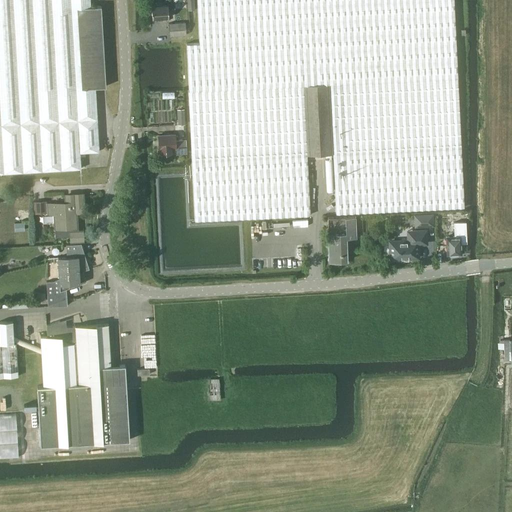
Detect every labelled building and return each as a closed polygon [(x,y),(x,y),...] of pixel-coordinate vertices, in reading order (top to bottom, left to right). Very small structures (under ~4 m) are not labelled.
[(91,7),(90,0),(0,0),(0,173),(80,168),(80,153),(99,151),(95,87),(106,86),(101,6),(91,7)] [(465,208),(454,0),(197,0),(199,43),(186,43),(195,221),(310,215),(307,155),(333,154),(336,214),(465,208)] [(187,0),(188,10),(195,10),(194,0),(187,0)] [(152,18),(168,17),(168,11),(176,10),(175,5),(152,5),(152,18)] [(170,36),(186,34),(186,23),(169,24),(170,36)] [(176,140),(176,134),(158,134),(159,153),(173,152),(173,148),(177,148),(177,154),(187,153),(187,140),(176,140)] [(77,232),(76,212),(83,212),(83,195),(67,195),(67,204),(47,205),(48,215),(53,214),(55,235),(70,234),(70,240),(82,240),(82,231),(77,232)] [(329,261),(347,261),(346,238),(357,237),(356,216),(328,217),(329,261)] [(22,231),(22,222),(14,223),(15,231),(22,231)] [(418,257),(417,244),(427,243),(426,230),(408,231),(408,241),(390,242),(390,246),(389,247),(389,254),(391,254),(391,259),(418,257)] [(462,244),(461,231),(454,231),(454,235),(446,236),(447,254),(448,254),(450,255),(455,255),(456,254),(461,253),(461,244),(462,244)] [(54,281),(47,281),(48,302),(48,304),(48,306),(56,306),(55,292),(66,288),(86,282),(83,271),(89,269),(84,252),(81,244),(66,244),(67,257),(57,257),(59,278),(54,280),(54,281)] [(0,343),(2,344),(14,343),(13,321),(0,321),(0,343)] [(125,364),(120,365),(111,365),(108,324),(62,327),(60,321),(47,325),(47,335),(41,336),(43,386),(37,387),(41,446),(130,440),(125,364)] [(16,343),(14,343),(2,344),(2,349),(0,348),(0,377),(18,376),(16,343)] [(219,378),(218,378),(206,379),(206,400),(220,400),(219,384),(219,378)] [(0,458),(18,458),(16,415),(0,415),(0,458)]
